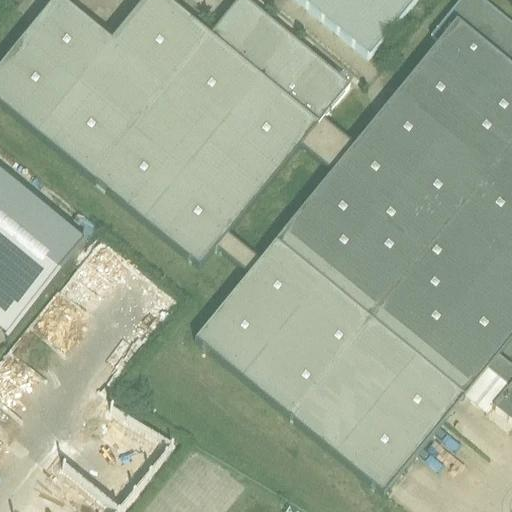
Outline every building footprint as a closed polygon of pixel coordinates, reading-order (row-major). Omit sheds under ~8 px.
[(52,4),(0,69),(0,118),(198,275),(340,95),(239,15),(214,46),(155,0),(147,0),(109,49),(52,4)] [(437,55),(195,350),(383,503),(511,345),(511,32),(472,0),(457,0),(423,43),(437,55)] [(311,0),(299,16),(362,66),(415,0),(311,0)] [(333,126),(313,154),(339,172),(358,144),(333,126)] [(0,330),(7,336),(88,235),(0,165),(0,330)] [(235,242),(230,258),(244,263),(249,248),(235,242)] [(511,398),(501,412),(511,421),(511,398)] [(110,412),(26,511),(127,511),(170,462),(110,412)]
